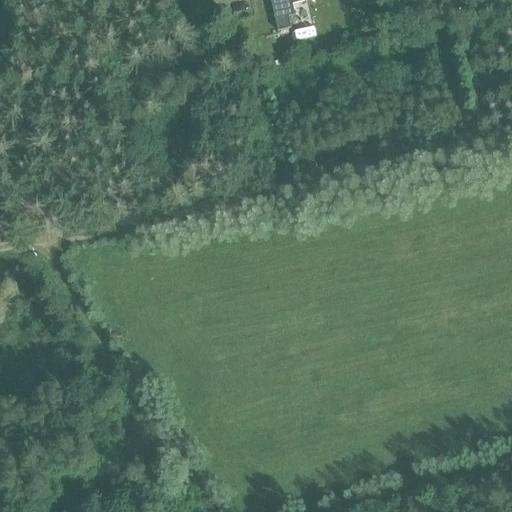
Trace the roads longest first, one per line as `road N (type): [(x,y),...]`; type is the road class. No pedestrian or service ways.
road 1 (track): [(214,0),(272,127),(271,170),(251,194),(0,245)]
road 2 (track): [(52,234),(50,257),(210,511)]
